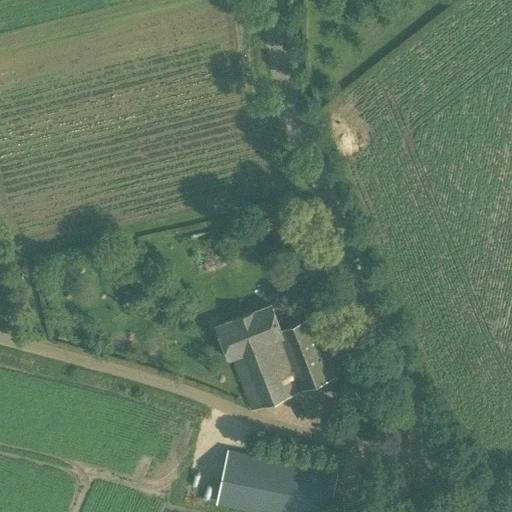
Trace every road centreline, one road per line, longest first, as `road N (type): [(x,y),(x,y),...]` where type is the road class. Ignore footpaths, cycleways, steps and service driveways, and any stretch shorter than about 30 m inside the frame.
road 1 (unclassified): [(432,443),(274,45),(268,0)]
road 2 (unclassified): [(0,337),(406,459)]
